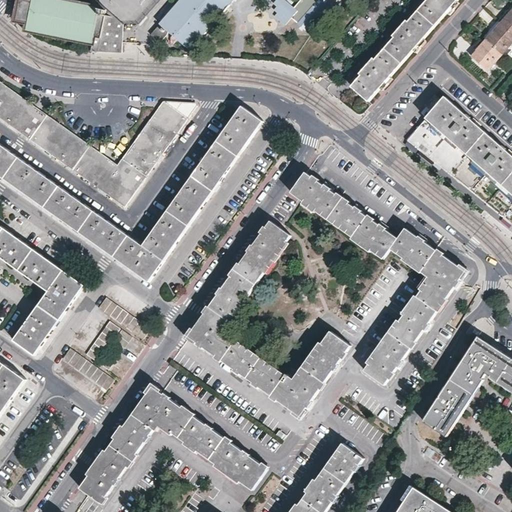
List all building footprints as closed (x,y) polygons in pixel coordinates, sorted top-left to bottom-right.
[(92,49),(123,51),(123,42),(125,22),(102,2),(101,7),(100,14),(33,2),(22,0),(18,20),(29,22),(93,34),(93,40),(92,49)] [(100,14),(101,7),(55,0),(32,0),(33,2),(100,14)] [(178,0),(151,33),(160,41),(167,33),(167,32),(170,29),(190,48),(232,0),(299,0),(295,5),(289,0),(275,0),(275,1),(278,4),(276,7),(279,10),(277,13),(287,23),(293,16),(306,28),(310,24),(315,29),(325,18),(322,16),(328,10),(330,12),(339,2),(336,0),(178,0)] [(457,0),(427,0),(409,22),(407,20),(396,33),(397,35),(376,60),(374,58),(363,71),(365,73),(353,86),(370,101),(457,0)] [(511,31),(511,1),(511,2),(503,12),(505,14),(499,21),(511,31)] [(511,38),(511,31),(499,21),(494,27),(491,25),(482,35),(500,52),(511,38)] [(93,34),(29,22),(28,28),(93,40),(93,34)] [(500,52),(482,35),(473,46),(475,48),(470,54),(486,68),(500,52)] [(196,104),(167,103),(163,109),(150,126),(140,139),(130,153),(117,170),(100,158),(78,142),(61,130),(49,120),(35,110),(15,96),(0,85),(0,115),(124,205),(184,121),(194,107),(195,106),(195,105),(196,104)] [(472,119),(446,96),(443,100),(436,95),(431,101),(425,108),(426,108),(422,113),(427,118),(409,139),(511,220),(511,154),(506,149),(472,119)] [(256,132),(264,121),(243,105),(143,244),(127,232),(102,214),(39,170),(0,141),(0,173),(27,193),(61,217),(94,241),(95,242),(124,263),(149,280),(164,260),(193,220),(224,176),(256,132)] [(298,182),(292,191),(385,257),(391,248),(431,276),(364,369),(384,383),(386,380),(393,370),(428,323),(458,280),(466,270),(458,264),(412,231),(407,227),(399,237),(382,225),(374,219),(352,203),(317,178),(307,171),(298,182)] [(221,291),(189,336),(203,346),(244,375),(260,386),(303,417),(315,401),(344,361),(354,347),(333,332),(297,382),(224,330),(293,234),(272,219),(259,238),(258,237),(254,242),(251,247),(252,248),(227,282),(226,281),(223,285),(219,290),(221,291)] [(0,254),(50,291),(14,340),(34,354),(46,339),(67,309),(86,284),(62,267),(13,232),(0,222),(0,254)] [(150,327),(107,296),(99,307),(143,337),(150,327)] [(97,360),(121,327),(111,320),(87,353),(97,360)] [(109,368),(133,336),(122,328),(99,361),(109,368)] [(511,356),(479,335),(468,353),(428,414),(425,419),(446,433),(487,371),(511,387),(511,356)] [(114,378),(70,347),(63,357),(106,388),(114,378)] [(0,418),(10,405),(27,381),(9,368),(0,361),(0,418)] [(95,468),(81,487),(102,502),(155,428),(157,429),(162,423),(166,426),(191,444),(237,477),(254,489),(269,468),(154,385),(130,419),(95,468)] [(285,434),(278,429),(275,435),(281,440),(285,434)] [(326,511),(365,458),(344,443),(334,457),(331,461),(313,487),(294,511),(326,511)] [(408,496),(397,511),(455,511),(437,500),(415,486),(408,496)]
